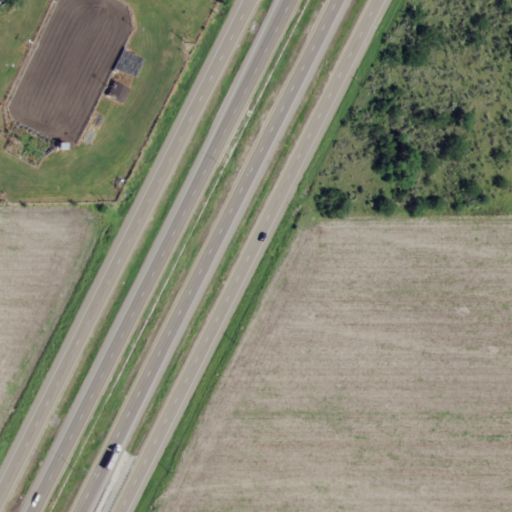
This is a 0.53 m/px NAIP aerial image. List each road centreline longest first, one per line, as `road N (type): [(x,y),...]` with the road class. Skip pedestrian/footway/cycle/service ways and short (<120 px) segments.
road 1 (motorway): [(287,0),(29,511)]
road 2 (motorway): [(83,511),(339,0)]
road 3 (secondary): [(194,110),(0,498)]
road 4 (secondary): [(235,274),(374,0)]
road 5 (secondary): [(121,511),(235,274)]
road 6 (secondary): [(247,0),(194,110)]
